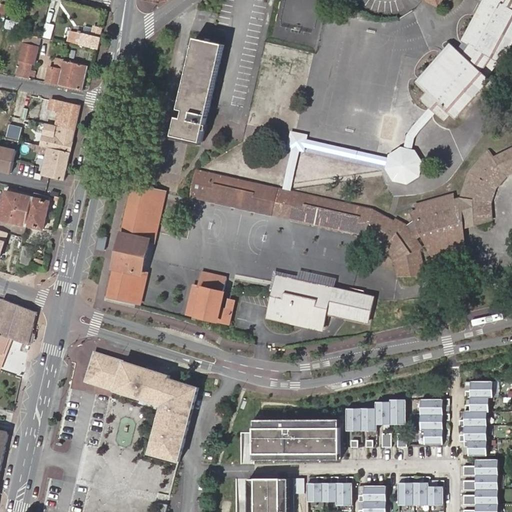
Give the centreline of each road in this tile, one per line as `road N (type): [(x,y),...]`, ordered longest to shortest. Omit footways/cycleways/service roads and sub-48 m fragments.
road 1 (unclassified): [(237,366),(280,375),(339,371),(511,332)]
road 2 (residential): [(449,467),(192,469)]
road 3 (secondary): [(63,312),(107,102)]
road 4 (secondary): [(17,511),(63,312)]
road 5 (unclassified): [(63,312),(237,366)]
